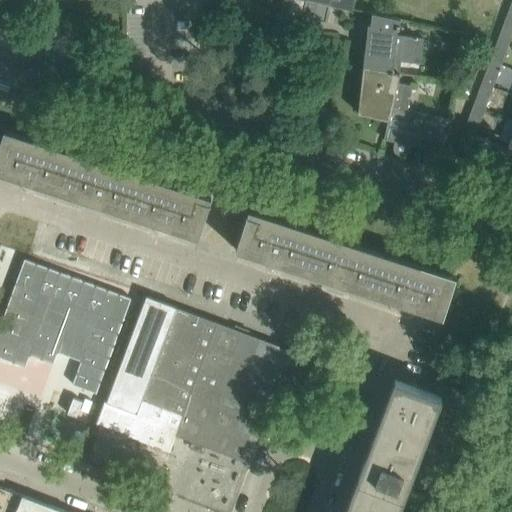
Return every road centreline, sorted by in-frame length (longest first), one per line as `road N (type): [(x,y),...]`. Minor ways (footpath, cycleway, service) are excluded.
road 1 (residential): [(511,216),(0,58)]
road 2 (residential): [(335,455),(376,341),(361,316),(0,196)]
road 3 (residential): [(0,448),(166,511)]
road 4 (residential): [(249,511),(272,445),(283,437),(335,455)]
